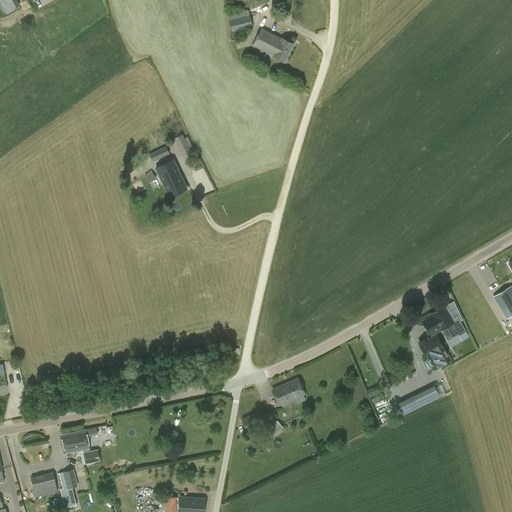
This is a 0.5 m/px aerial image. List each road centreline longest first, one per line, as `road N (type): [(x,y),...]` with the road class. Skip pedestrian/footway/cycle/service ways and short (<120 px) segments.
road 1 (track): [(239,383),(276,218),(328,53),(333,0)]
road 2 (tertiary): [(239,383),(361,327),(511,236)]
road 3 (tertiary): [(0,432),(239,383)]
road 4 (unclassified): [(215,511),(239,383)]
